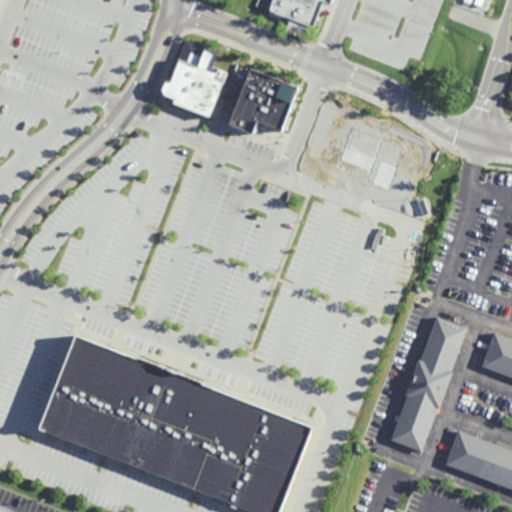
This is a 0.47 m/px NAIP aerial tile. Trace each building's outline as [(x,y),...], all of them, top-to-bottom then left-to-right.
[(332,0),(332,2),(326,0),(323,0),(313,27),(308,26),(305,36),(287,29),(289,23),(283,21),(283,22),(268,16),(274,0),(332,0)] [(211,70),(217,72),(214,79),(223,82),(210,116),(173,102),(175,98),(165,95),(162,90),(166,79),(170,81),(186,40),(205,47),(204,48),(217,53),(211,70)] [(282,131),(258,121),(253,134),(228,124),(251,68),(300,86),(282,131)] [(338,112),(339,110),(356,117),(355,120),(387,132),(379,152),(382,153),(379,162),(375,161),(374,163),(376,165),(370,181),(355,175),(355,174),(342,169),(341,170),(331,166),(333,163),(321,158),(322,157),(311,153),(327,112),(331,110),(338,112)] [(451,371),(454,372),(440,408),(438,408),(422,451),(391,439),(408,395),(405,394),(419,359),(420,360),(437,316),(468,328),(451,371)] [(511,337),(511,376),(482,365),(494,331),(511,337)] [(73,340),(38,434),(246,511),(280,511),(311,428),(73,340)] [(511,448),(511,489),(446,464),(459,429),(511,448)]
